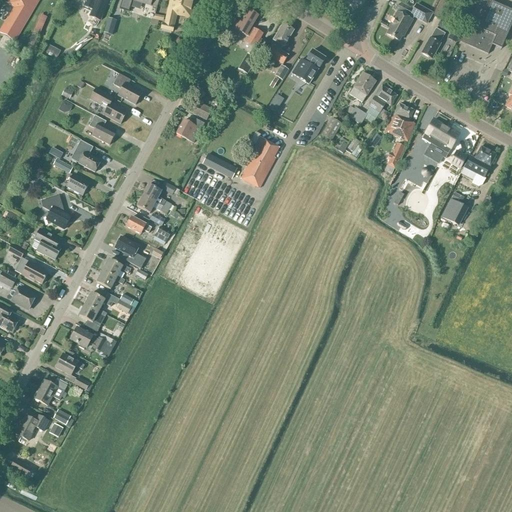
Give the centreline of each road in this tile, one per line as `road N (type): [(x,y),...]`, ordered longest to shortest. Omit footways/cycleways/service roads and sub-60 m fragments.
road 1 (unclassified): [(0,423),(225,0)]
road 2 (tertiary): [(511,142),(355,48)]
